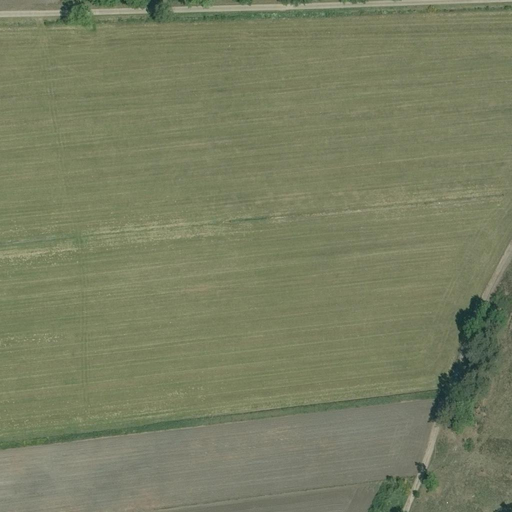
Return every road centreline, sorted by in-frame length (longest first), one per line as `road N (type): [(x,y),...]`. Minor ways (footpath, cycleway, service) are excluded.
road 1 (unclassified): [(0,15),(474,0)]
road 2 (track): [(511,251),(477,313),(405,511)]
